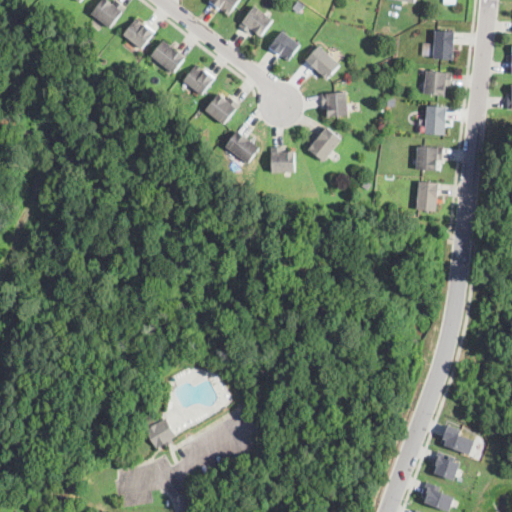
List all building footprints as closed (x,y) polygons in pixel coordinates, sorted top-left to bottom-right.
[(107,0),(112,3),(113,3),(115,0),(117,0),(126,7),(111,27),(92,13),(103,0),(107,0)] [(239,0),(230,13),(229,15),(211,1),(211,0),(239,0)] [(305,6),(299,13),(293,9),(299,1),(305,6)] [(267,28),(263,35),(262,36),(254,30),(253,30),(251,33),(241,26),(242,24),(255,5),(274,19),(267,28)] [(137,18),(146,24),(147,23),(156,30),(143,48),(142,47),(125,34),(137,18)] [(453,57),(453,59),(434,58),(435,30),(455,31),(453,57)] [(290,60),(289,61),(271,48),(283,31),(301,44),(290,60)] [(175,71),(174,73),(152,55),(164,40),(186,57),(175,71)] [(329,78),(327,79),(307,60),(320,45),(341,65),(329,78)] [(205,70),(206,70),(206,69),(216,77),(202,94),(184,80),(197,64),(205,70)] [(451,85),(451,86),(445,85),(444,95),(425,93),(427,70),(452,73),(451,85)] [(348,103),(349,107),(350,114),(329,117),(328,105),(323,105),(322,95),(347,92),(348,103)] [(225,99),(227,100),(230,96),(240,103),(225,124),(206,110),(218,94),(225,99)] [(446,133),(446,134),(426,133),(427,106),(447,106),(446,133)] [(325,161),(312,151),(310,149),(327,127),(329,128),(342,138),(325,161)] [(252,159),(249,163),(226,146),(229,142),(238,130),(261,147),(252,159)] [(443,159),(443,161),(438,160),(437,170),(417,168),(418,145),(444,147),(443,159)] [(283,150),(283,152),(295,151),(296,172),(273,173),(272,165),(271,147),(283,146),(283,150)] [(371,183),(368,188),(363,185),(366,179),(371,183)] [(437,203),(436,211),(417,208),(420,181),(439,183),(437,203)] [(174,443),(168,446),(166,443),(157,449),(147,430),(167,418),(177,436),(172,439),(174,443)] [(470,453),(477,436),(448,425),(442,442),(470,453)] [(454,479),(461,460),(439,453),(433,471),(454,479)] [(422,500),(449,510),(455,495),(428,485),(422,500)]
